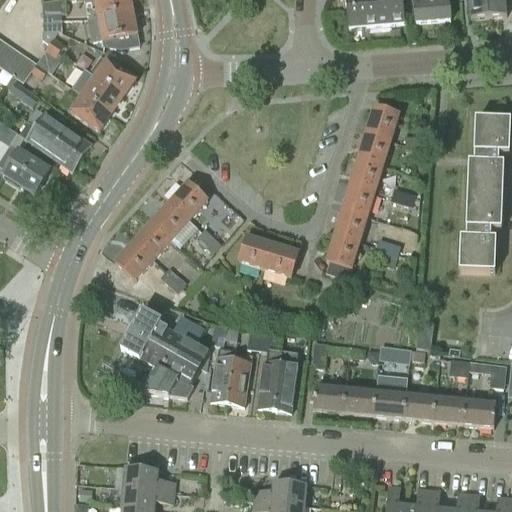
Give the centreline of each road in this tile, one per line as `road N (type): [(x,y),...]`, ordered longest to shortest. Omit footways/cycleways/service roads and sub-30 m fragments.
road 1 (residential): [(511,462),(66,422),(46,427)]
road 2 (residential): [(356,67),(307,234),(253,219),(156,130)]
road 3 (secondary): [(71,268),(82,237),(156,130)]
road 4 (secondary): [(46,427),(55,325),(71,268)]
road 5 (residential): [(356,67),(511,57)]
road 6 (residential): [(175,74),(303,67)]
